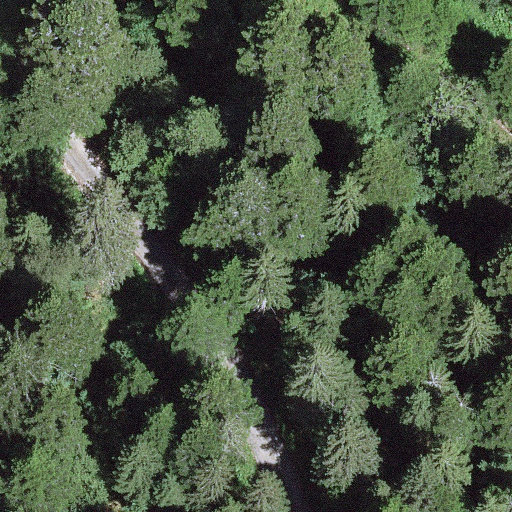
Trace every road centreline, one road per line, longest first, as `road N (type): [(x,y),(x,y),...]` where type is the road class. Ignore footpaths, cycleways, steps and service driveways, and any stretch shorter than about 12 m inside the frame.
road 1 (track): [(0,46),(156,240),(295,511)]
road 2 (track): [(367,0),(419,27),(511,97)]
